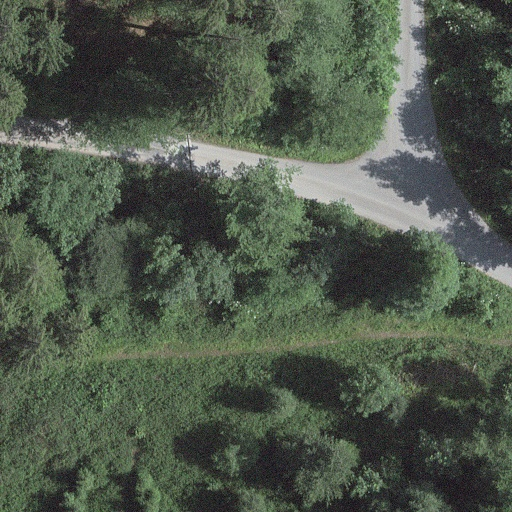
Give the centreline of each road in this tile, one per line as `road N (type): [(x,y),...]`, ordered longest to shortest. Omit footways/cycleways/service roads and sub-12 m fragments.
road 1 (track): [(511,257),(400,199),(174,156),(0,135)]
road 2 (track): [(413,0),(400,199)]
